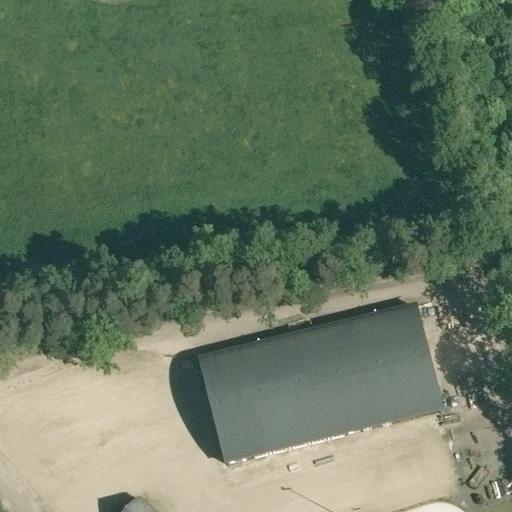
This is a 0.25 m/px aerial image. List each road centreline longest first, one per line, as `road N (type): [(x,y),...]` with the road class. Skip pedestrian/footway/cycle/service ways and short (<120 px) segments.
road 1 (track): [(511,235),(27,367),(0,403)]
road 2 (track): [(467,245),(511,378)]
